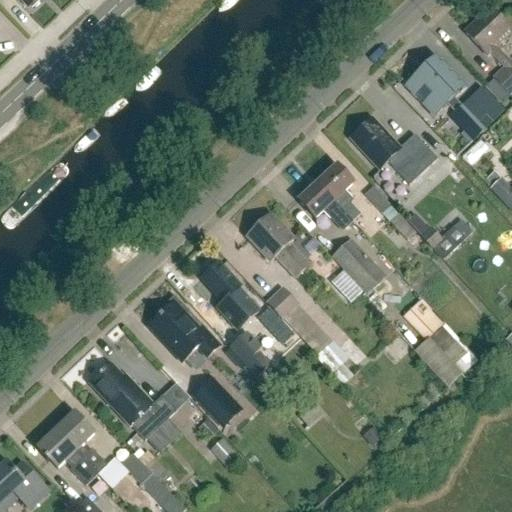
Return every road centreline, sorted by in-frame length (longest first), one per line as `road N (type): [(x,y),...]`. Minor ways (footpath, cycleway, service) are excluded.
road 1 (residential): [(0,402),(427,0)]
road 2 (tertiary): [(0,114),(122,0)]
